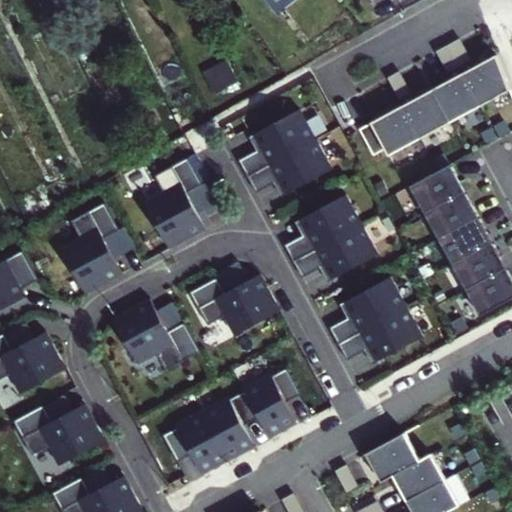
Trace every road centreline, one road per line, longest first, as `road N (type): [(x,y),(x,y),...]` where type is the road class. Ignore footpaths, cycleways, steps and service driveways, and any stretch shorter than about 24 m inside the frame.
road 1 (residential): [(254,246),(208,250),(107,300),(86,324),(87,360),(164,511)]
road 2 (residential): [(359,429),(278,267),(254,246)]
road 3 (residential): [(511,348),(359,429)]
road 4 (residential): [(335,76),(481,0)]
